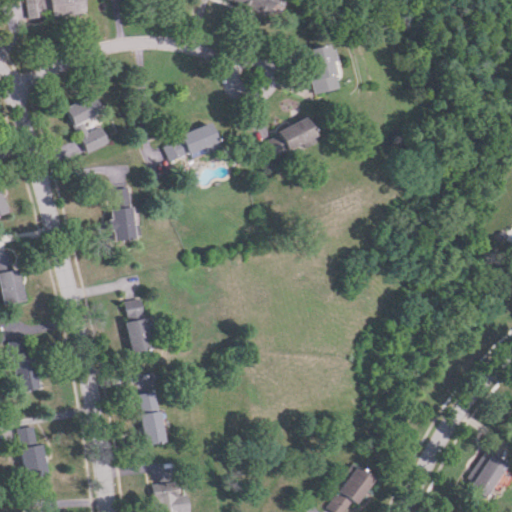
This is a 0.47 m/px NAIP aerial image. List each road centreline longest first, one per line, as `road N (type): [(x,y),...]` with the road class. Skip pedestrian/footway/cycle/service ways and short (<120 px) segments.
road 1 (residential): [(0,66),(44,189),(89,382),(105,511)]
road 2 (residential): [(228,59),(226,80),(246,97),(263,79),(252,56),(228,59),(167,42),(98,49),(12,89)]
road 3 (residential): [(511,350),(474,388),(400,511)]
